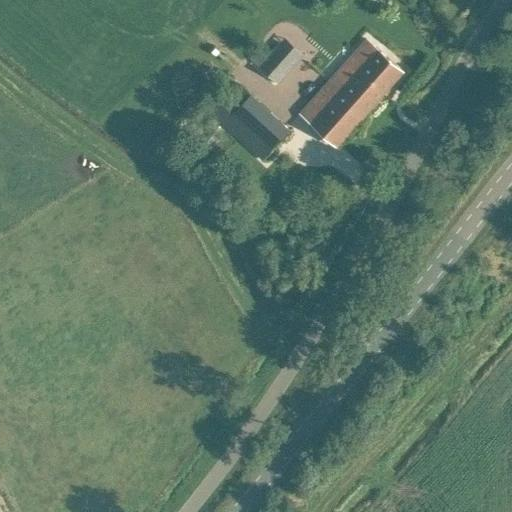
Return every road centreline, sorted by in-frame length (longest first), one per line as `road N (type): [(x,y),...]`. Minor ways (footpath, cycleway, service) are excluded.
road 1 (unclassified): [(187,511),(310,338),(502,0)]
road 2 (tertiary): [(235,511),(511,175)]
